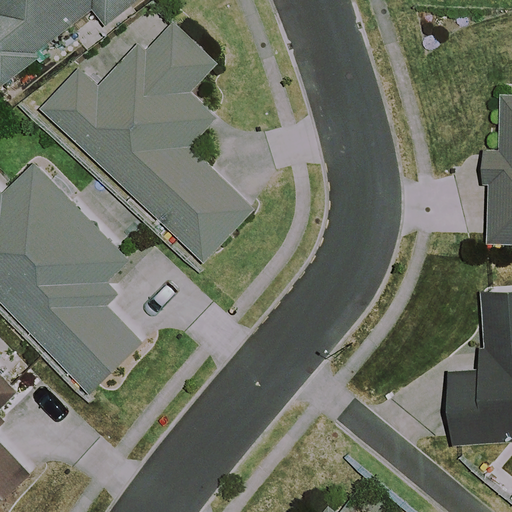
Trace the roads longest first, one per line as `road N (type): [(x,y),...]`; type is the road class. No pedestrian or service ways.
road 1 (residential): [(308,0),(363,152),(369,209),(361,242),(281,359)]
road 2 (residential): [(281,359),(467,511)]
road 3 (residential): [(281,359),(154,511)]
